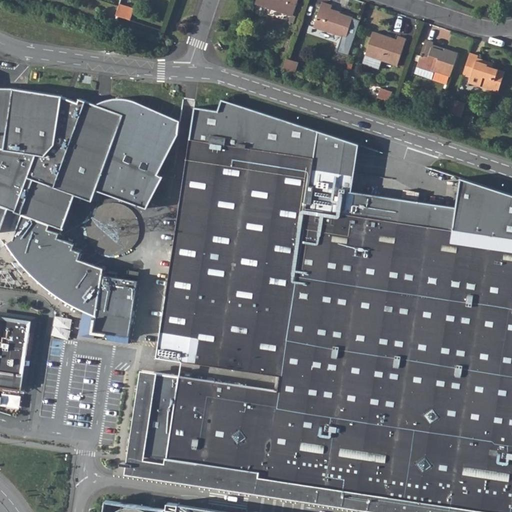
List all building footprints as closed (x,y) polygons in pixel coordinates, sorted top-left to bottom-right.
[(130,3),(123,0),(119,0),(119,4),(116,12),(126,15),(130,3)] [(298,0),(256,0),(257,1),(294,13),(298,0)] [(353,15),(330,8),(332,3),(323,0),(321,0),(314,25),(346,35),(353,15)] [(407,37),(398,34),(396,37),(373,30),(366,53),(398,64),(407,37)] [(436,69),(450,74),(458,52),(444,47),(444,50),(432,46),(434,41),(426,38),(415,72),(433,78),(436,69)] [(468,80),(497,90),(504,70),(488,64),(488,62),(476,58),(478,53),(470,50),(463,73),(470,75),(468,80)] [(296,73),(300,62),(289,58),(284,69),(296,73)] [(394,89),(382,85),(379,95),(391,99),(394,89)] [(63,95),(13,88),(0,87),(0,228),(1,229),(9,207),(15,210),(15,211),(20,213),(40,220),(38,225),(54,231),(56,226),(63,228),(63,229),(73,200),(80,202),(82,197),(92,201),(96,190),(123,114),(96,104),(80,98),(78,102),(62,96),(63,95)] [(123,114),(96,190),(148,207),(164,177),(157,174),(179,133),(179,120),(131,100),(119,98),(108,99),(96,104),(123,114)] [(165,464),(239,475),(263,479),(264,474),(277,476),(276,482),(276,483),(277,485),(278,486),(280,486),(282,486),(283,485),(284,484),(285,478),(392,494),(391,506),(416,510),(427,511),(439,511),(441,503),(490,511),(489,511),(511,511),(511,194),(464,179),(458,205),(338,187),(344,138),(222,98),(218,109),(194,105),(157,353),(281,372),(278,388),(179,373),(165,464)] [(466,103),(454,99),(451,110),(463,114),(466,103)] [(64,290),(71,294),(79,299),(85,302),(91,305),(98,308),(96,317),(95,317),(93,332),(107,334),(108,332),(130,336),(138,280),(102,275),(104,268),(79,259),(81,252),(73,249),(75,244),(67,241),(58,237),(59,233),(61,234),(63,228),(56,226),(54,231),(38,225),(40,220),(20,213),(13,239),(16,242),(21,249),(25,254),(29,259),(33,263),(40,270),(44,273),(49,278),(54,282),(60,286),(64,290)] [(16,242),(13,239),(5,244),(19,262),(29,272),(34,277),(40,283),(48,289),(56,295),(61,299),(68,304),(76,308),(81,310),(85,302),(79,299),(71,294),(64,290),(60,286),(54,282),(49,278),(44,273),(40,270),(33,263),(29,259),(25,254),(21,249),(16,242)] [(0,269),(0,284),(13,286),(15,271),(0,269)] [(31,329),(28,329),(29,319),(4,315),(3,325),(0,324),(0,385),(22,389),(31,329)] [(54,336),(71,338),(74,317),(56,316),(54,336)] [(0,393),(0,404),(21,407),(22,396),(0,393)] [(167,504),(104,495),(101,511),(265,511),(168,498),(167,504)]
